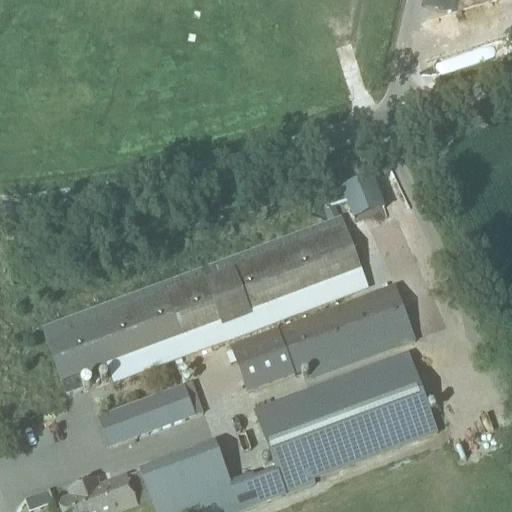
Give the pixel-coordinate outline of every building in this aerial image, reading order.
[(83,390),(79,380),(153,352),(154,354),(363,276),(346,229),(345,230),(342,221),(44,331),(47,340),(46,341),(67,396),(83,390)] [(412,335),(413,335),(395,287),(229,349),(247,396),(308,373),(312,383),(415,344),(412,335)] [(139,473),(153,511),(246,511),(316,486),(314,482),(438,435),(410,355),(254,413),(273,469),(231,484),(216,445),(139,473)] [(98,419),(109,451),(204,416),(193,385),(98,419)] [(94,508),(95,511),(139,511),(140,511),(128,479),(101,488),(107,503),(94,508)] [(58,504),(60,511),(95,511),(94,508),(107,503),(101,488),(100,489),(98,482),(75,490),(78,497),(58,504)] [(18,500),(20,511),(33,511),(51,508),(48,493),(18,500)]
